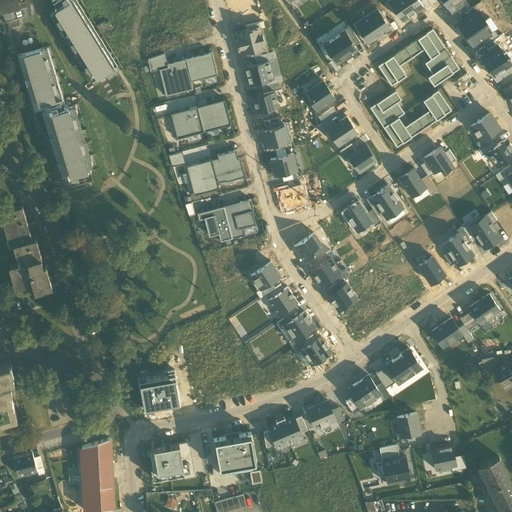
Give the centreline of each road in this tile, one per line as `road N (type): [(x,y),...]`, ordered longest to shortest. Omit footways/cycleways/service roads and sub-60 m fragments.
road 1 (residential): [(393,164),(334,78),(434,11),(493,98)]
road 2 (residential): [(355,360),(258,409),(128,433),(134,511)]
road 3 (residential): [(277,238),(212,0)]
road 4 (residential): [(101,378),(42,201),(0,158)]
road 5 (residential): [(0,447),(119,415),(101,378)]
road 6 (residential): [(355,360),(277,238)]
road 7 (residential): [(277,238),(393,164)]
road 8 (residential): [(511,255),(408,325)]
